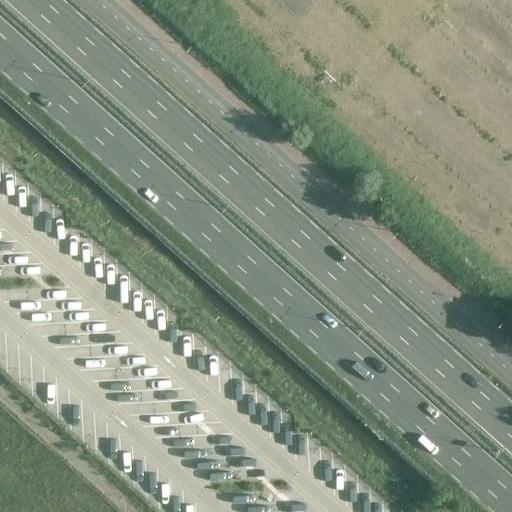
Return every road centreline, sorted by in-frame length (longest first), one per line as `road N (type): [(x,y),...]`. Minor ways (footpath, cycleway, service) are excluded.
road 1 (trunk): [(0,35),(511,495)]
road 2 (trunk): [(511,430),(31,0)]
road 3 (unclassified): [(511,372),(95,0)]
